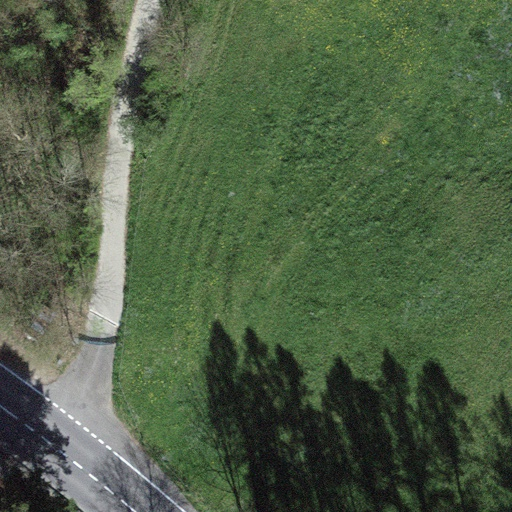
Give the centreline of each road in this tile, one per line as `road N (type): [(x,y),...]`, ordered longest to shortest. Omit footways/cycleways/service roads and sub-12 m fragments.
road 1 (track): [(85,470),(117,155),(154,0)]
road 2 (secondary): [(135,511),(0,406)]
